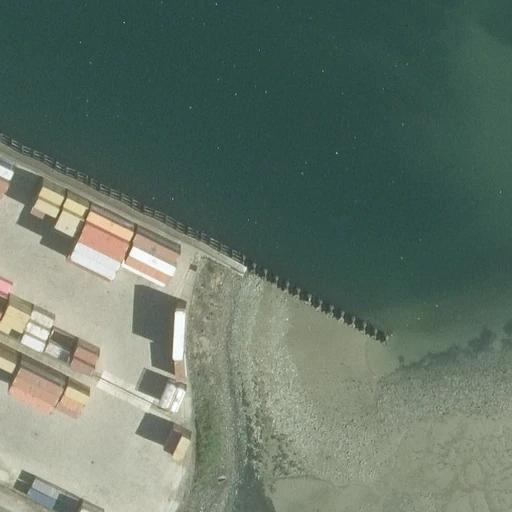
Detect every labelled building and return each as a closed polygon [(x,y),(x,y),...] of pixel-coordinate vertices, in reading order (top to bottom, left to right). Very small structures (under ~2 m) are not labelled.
[(31,369),(76,391),(115,309),(73,289),(75,286),(29,264),(12,299),(55,320),(58,313),(88,328),(79,346),(49,332),(31,369)] [(0,294),(6,297),(17,272),(0,265),(0,294)] [(0,356),(27,371),(46,333),(2,311),(0,315),(0,356)] [(181,338),(184,361),(193,360),(190,337),(181,338)] [(194,441),(205,416),(161,396),(150,422),(194,441)] [(137,453),(191,479),(204,453),(149,427),(137,453)] [(33,489),(54,500),(62,483),(41,473),(33,489)] [(59,490),(54,503),(75,511),(76,511),(82,500),(59,490)] [(146,511),(175,511),(153,501),(146,511)]
